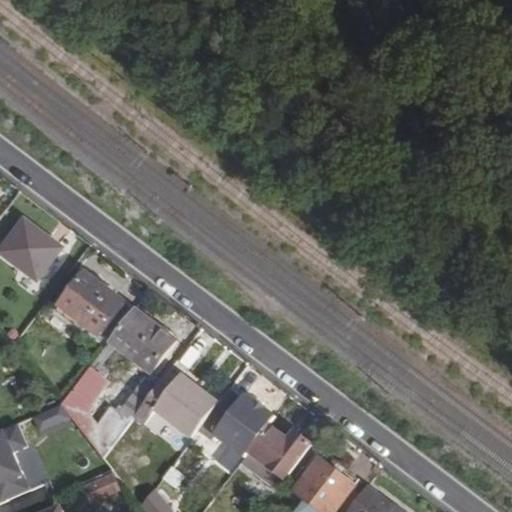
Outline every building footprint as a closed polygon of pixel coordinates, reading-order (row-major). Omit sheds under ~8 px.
[(40,281),(64,248),(28,220),(3,253),(40,281)] [(104,333),(114,340),(138,309),(88,272),(63,306),(102,335),(104,333)] [(179,340),(138,309),(114,340),(112,342),(154,373),(179,340)] [(92,368),(64,405),(88,435),(96,429),(87,416),(82,408),(105,378),(92,368)] [(156,392),(136,418),(146,426),(153,418),(159,410),(188,431),(196,438),(202,431),(219,408),(172,371),(156,392)] [(105,378),(82,408),(87,416),(112,383),(105,378)] [(100,425),(96,429),(88,435),(106,459),(133,422),(136,418),(156,392),(144,384),(122,412),(114,407),(100,425)] [(278,417),(250,395),(247,399),(233,389),(219,408),(202,431),(215,441),(219,436),(235,447),(247,457),(250,453),(278,417)] [(153,418),(181,440),(188,431),(159,410),(153,418)] [(29,446),(19,425),(0,433),(0,487),(4,485),(10,500),(32,490),(15,452),(29,446)] [(247,457),(239,468),(253,478),(258,471),(281,489),(314,444),(298,431),(292,439),(274,425),(252,455),(250,453),(247,457)] [(340,511),(359,487),(323,459),(298,492),(307,498),(314,504),(307,511),(340,511)] [(173,467),(166,482),(182,490),(189,475),(173,467)] [(93,503),(122,491),(116,477),(87,488),(93,503)] [(130,490),(142,505),(151,498),(139,483),(130,490)] [(0,487),(0,491),(5,502),(10,500),(4,485),(0,487)] [(403,511),(369,486),(365,491),(349,511),(403,511)] [(349,511),(365,491),(359,487),(340,511),(349,511)] [(307,511),(314,504),(307,498),(295,511),(307,511)] [(167,511),(160,502),(150,510),(151,511),(167,511)]
